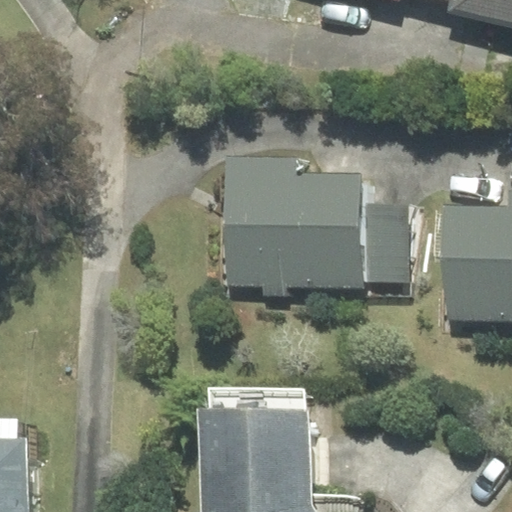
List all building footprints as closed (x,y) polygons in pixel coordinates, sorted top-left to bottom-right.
[(511,0),(451,0),(449,11),(511,25),(511,0)] [(286,285),(359,286),(360,174),(300,173),(300,160),(229,159),(228,285),(264,285),(264,295),(285,295),(286,285)] [(511,193),(511,207),(447,208),(448,320),(511,319),(511,193)] [(408,205),(365,205),(366,282),(409,281),(408,205)] [(314,511),(310,505),(309,409),(304,409),(304,389),(210,390),(211,411),(200,411),(201,511),(314,511)] [(0,511),(28,511),(28,436),(17,437),(17,416),(0,415),(0,511)]
